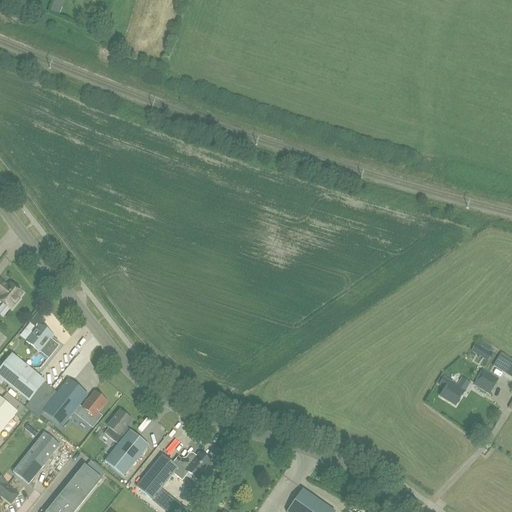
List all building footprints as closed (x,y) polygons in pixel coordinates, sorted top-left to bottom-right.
[(14,286),(11,284),(9,286),(1,280),(0,280),(0,295),(1,296),(0,297),(0,300),(10,309),(11,308),(13,308),(16,305),(15,303),(23,293),(20,291),(20,290),(20,288),(17,285),(15,286),(14,286)] [(47,321),(39,312),(30,323),(37,329),(27,342),(41,353),(41,352),(49,359),(59,346),(51,339),(54,336),(42,327),(47,321)] [(476,344),(472,352),(488,361),(493,354),(476,344)] [(511,359),(501,353),(494,366),(511,376),(511,359)] [(0,369),(0,376),(31,401),(36,406),(51,388),(46,383),(11,355),(0,369)] [(489,394),(498,379),(483,370),(474,386),(489,394)] [(446,388),(440,397),(456,406),(465,391),(469,383),(463,379),(458,387),(444,378),(440,385),(446,388)] [(62,427),(88,395),(69,380),(43,411),(62,427)] [(107,402),(95,393),(83,408),(95,418),(107,402)] [(0,434),(18,412),(0,397),(0,434)] [(149,446),(131,431),(128,434),(124,430),(131,420),(121,411),(108,427),(110,428),(105,434),(119,445),(105,462),(124,477),(149,446)] [(100,413),(95,418),(103,427),(108,422),(100,413)] [(29,485),(60,446),(45,433),(13,472),(29,485)] [(164,435),(156,444),(175,459),(183,450),(164,435)] [(189,473),(198,481),(212,464),(205,458),(205,454),(201,455),(200,453),(192,463),(186,458),(181,459),(179,457),(173,464),(162,455),(137,487),(167,511),(184,511),(187,510),(161,489),(174,474),(182,481),(189,473)] [(75,511),(102,479),(85,465),(48,511),(41,511),(40,511),(75,511)] [(135,486),(143,476),(138,472),(130,482),(135,486)] [(7,483),(0,477),(0,494),(12,504),(19,495),(6,484),(7,483)] [(333,511),(302,490),(286,511),(333,511)]
